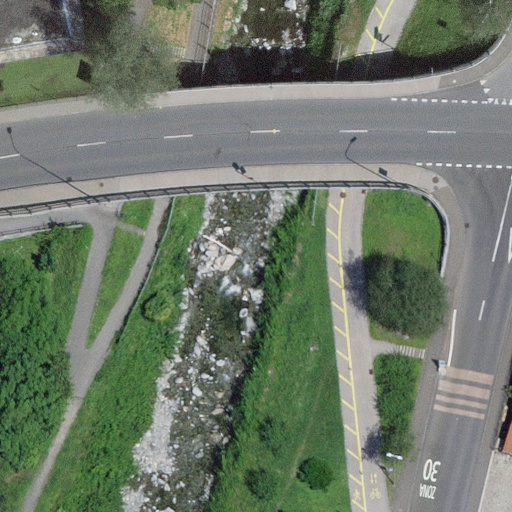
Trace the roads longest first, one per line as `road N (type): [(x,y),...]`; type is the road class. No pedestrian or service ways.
road 1 (primary): [(511,135),(220,134),(0,159)]
road 2 (unclassified): [(511,200),(434,511)]
